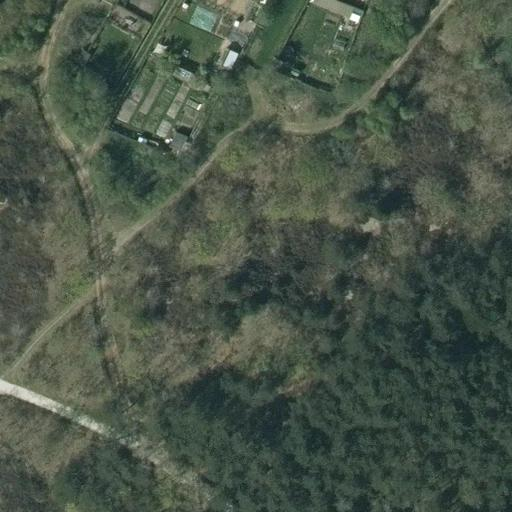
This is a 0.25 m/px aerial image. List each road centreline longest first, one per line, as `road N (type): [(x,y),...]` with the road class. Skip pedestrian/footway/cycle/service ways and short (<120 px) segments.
road 1 (track): [(452,0),(347,116),(306,133),(236,141),(196,171),(119,244),(95,285)]
road 2 (track): [(33,75),(89,211),(104,345),(138,441),(122,511)]
road 3 (track): [(173,0),(88,154),(66,161)]
